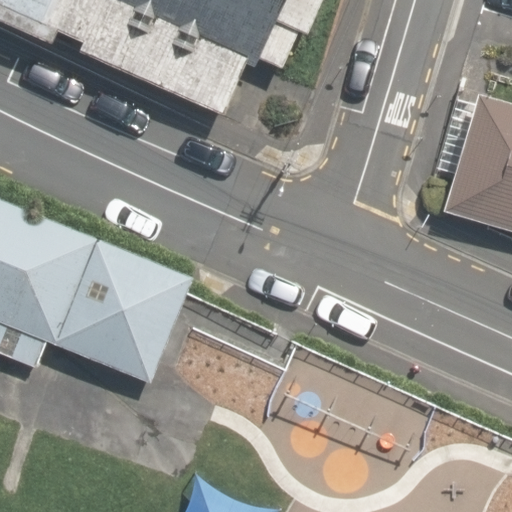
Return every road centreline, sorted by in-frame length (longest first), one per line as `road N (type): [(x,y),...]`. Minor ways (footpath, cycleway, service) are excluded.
road 1 (tertiary): [(0,109),(334,262)]
road 2 (residential): [(412,0),(334,262)]
road 3 (tertiary): [(334,262),(511,339)]
